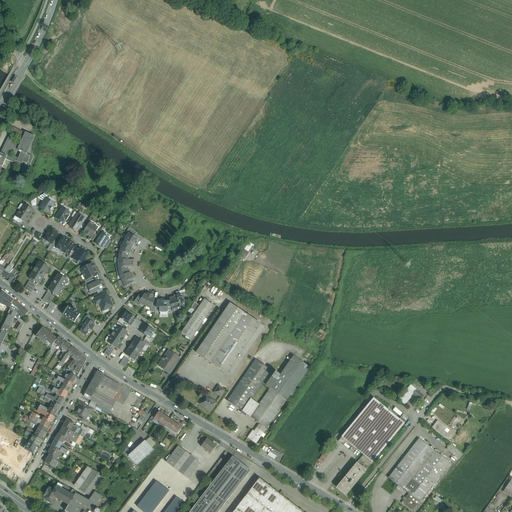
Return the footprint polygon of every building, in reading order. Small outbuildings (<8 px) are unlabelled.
[(10,133),(21,136),(23,131),(12,127),(10,133)] [(25,132),(20,145),(14,142),(14,141),(9,139),(3,154),(7,156),(6,159),(16,164),(17,162),(22,164),(23,162),(27,163),(27,164),(28,164),(30,155),(26,153),(34,136),(25,132)] [(44,193),(43,194),(42,195),(37,198),(44,202),(46,198),(48,195),(44,193)] [(46,198),(44,202),(40,208),(48,213),(50,210),(51,210),(53,208),(52,207),(54,203),(46,198)] [(34,210),(24,204),(20,210),(29,216),(31,214),(34,210)] [(70,213),(62,208),(56,217),(63,222),(65,219),(66,220),(68,216),(70,213)] [(29,216),(20,210),(16,217),(23,221),(26,223),(28,219),(29,216)] [(84,218),(77,213),(74,218),(69,226),(72,227),(71,228),(74,230),(74,229),(77,231),(80,227),(82,222),(84,221),(83,219),(84,218)] [(23,221),(16,217),(15,216),(13,219),(20,224),(23,221)] [(90,222),(84,232),(92,237),(94,234),(98,228),(95,226),(95,225),(90,222)] [(137,233),(129,228),(127,232),(129,233),(134,237),(137,233)] [(58,234),(50,229),(44,239),(51,244),(54,239),(58,234)] [(101,233),(95,243),(98,246),(98,245),(100,246),(99,246),(102,249),(103,247),(108,240),(109,238),(106,236),(106,237),(104,236),(105,235),(101,233)] [(134,237),(129,233),(127,236),(127,237),(126,240),(125,239),(133,244),(133,245),(135,246),(136,243),(137,243),(139,240),(134,237)] [(69,241),(63,237),(59,242),(56,247),(62,251),(69,241)] [(125,239),(123,238),(121,242),(123,243),(121,247),(132,251),(133,248),(131,247),(133,245),(133,244),(125,239)] [(75,245),(69,241),(62,251),(68,255),(72,250),(75,245)] [(251,247),(248,244),(239,257),(242,260),(251,247)] [(132,251),(121,247),(120,251),(118,251),(117,255),(128,257),(129,254),(131,254),(132,251)] [(79,251),(74,259),(78,261),(79,260),(82,262),(83,261),(84,261),(85,259),(85,258),(87,254),(84,252),(84,251),(80,249),(79,251)] [(128,257),(117,255),(116,258),(118,259),(118,263),(129,263),(130,260),(128,260),(128,257)] [(39,261),(29,277),(39,284),(43,278),(46,274),(46,273),(49,268),(39,261)] [(86,266),(81,269),(83,274),(95,269),(94,267),(93,265),(92,263),(86,266)] [(129,263),(118,263),(118,267),(116,268),(117,272),(128,270),(128,267),(130,267),(129,263)] [(6,269),(1,276),(5,279),(11,273),(6,269)] [(95,269),(83,274),(86,279),(86,280),(91,277),(97,274),(96,272),(95,270),(95,269)] [(128,270),(117,272),(118,276),(120,276),(121,280),(132,275),(131,272),(129,273),(128,270)] [(15,277),(11,273),(5,279),(10,283),(15,277)] [(58,274),(55,279),(54,279),(51,284),(52,284),(48,290),(58,296),(68,280),(58,274)] [(132,275),(121,280),(123,283),(122,285),(123,288),(125,287),(131,283),(133,282),(131,279),(133,278),(132,275)] [(95,282),(87,286),(89,290),(101,284),(99,280),(95,282)] [(36,286),(29,281),(24,289),(31,293),(36,286)] [(102,284),(101,284),(89,290),(90,294),(104,288),(102,284)] [(10,308),(14,301),(1,291),(0,293),(0,307),(4,309),(6,306),(10,308)] [(54,297),(47,293),(42,300),(50,305),(51,302),(54,297)] [(106,293),(93,300),(96,305),(100,303),(103,310),(103,311),(109,308),(113,306),(106,293)] [(143,296),(139,303),(145,306),(150,295),(147,293),(147,295),(145,294),(143,296)] [(140,294),(134,302),(138,304),(139,303),(143,296),(140,294)] [(181,294),(169,298),(169,299),(172,308),(173,312),(177,310),(181,309),(180,305),(183,304),(183,303),(184,303),(183,299),(183,298),(182,298),(182,296),(181,296),(181,294)] [(153,296),(150,295),(145,306),(151,308),(151,309),(154,301),(154,299),(152,298),(153,296)] [(160,299),(157,300),(157,302),(155,308),(159,307),(164,307),(164,299),(160,299)] [(168,307),(168,310),(172,308),(169,299),(164,299),(164,307),(168,307)] [(200,306),(196,312),(205,318),(214,306),(204,299),(200,306)] [(20,306),(14,301),(10,308),(7,315),(9,315),(15,318),(20,306)] [(50,305),(47,310),(52,313),(56,305),(51,302),(50,305)] [(200,306),(195,302),(191,308),(196,312),(200,306)] [(230,303),(196,352),(211,363),(245,313),(230,303)] [(28,312),(20,306),(15,318),(17,319),(18,316),(19,315),(23,318),(28,312)] [(73,307),(72,309),(68,307),(68,306),(68,307),(65,311),(63,314),(63,315),(74,322),(75,322),(77,318),(80,315),(80,314),(79,314),(75,311),(76,310),(73,307)] [(136,319),(126,312),(121,319),(131,326),(136,319)] [(196,312),(187,324),(196,331),(205,318),(196,312)] [(245,313),(211,363),(231,376),(265,327),(245,313)] [(7,319),(1,331),(2,331),(7,334),(13,322),(7,319)] [(94,323),(88,319),(79,331),(86,336),(88,332),(87,331),(89,329),(92,330),(95,326),(93,325),(94,323)] [(196,331),(187,324),(181,333),(191,339),(196,331)] [(155,332),(145,325),(140,332),(150,339),(155,332)] [(127,332),(118,326),(115,331),(114,331),(124,338),(124,337),(127,332)] [(57,339),(43,327),(36,336),(51,349),(53,344),(57,339)] [(124,338),(114,331),(111,336),(120,343),(124,338)] [(57,339),(53,344),(51,349),(50,351),(53,352),(56,346),(55,345),(56,344),(60,348),(65,341),(61,338),(59,336),(57,339)] [(120,343),(111,336),(110,336),(111,337),(107,342),(117,348),(120,343)] [(145,344),(136,338),(132,343),(142,350),(145,344)] [(69,345),(65,341),(60,348),(63,350),(62,351),(63,353),(59,358),(62,360),(72,347),(69,344),(69,345)] [(142,350),(132,343),(129,348),(139,355),(142,350)] [(62,360),(61,362),(63,364),(68,358),(68,356),(69,356),(72,357),(77,351),(72,347),(62,360)] [(139,355),(129,348),(129,349),(125,354),(134,360),(138,355),(139,355)] [(77,351),(72,357),(74,359),(73,361),(72,361),(69,365),(72,367),(74,365),(82,355),(77,351)] [(171,352),(168,356),(167,355),(164,359),(163,358),(162,359),(163,360),(159,366),(164,369),(165,368),(170,371),(180,358),(171,352)] [(82,355),(74,365),(77,367),(74,371),(77,372),(79,373),(86,360),(86,358),(82,355)] [(294,356),(286,366),(303,378),(310,367),(294,356)] [(271,370),(256,359),(242,380),(257,390),(271,370)] [(303,378),(286,366),(284,369),(280,374),(277,380),(271,388),(287,399),(303,378)] [(284,369),(279,366),(276,371),(280,374),(284,369)] [(276,371),(272,376),(277,380),(280,374),(276,371)] [(98,372),(86,393),(91,396),(95,389),(103,376),(103,375),(98,372)] [(75,376),(71,373),(69,376),(68,375),(67,378),(66,379),(73,383),(77,377),(75,376)] [(66,379),(65,380),(58,376),(56,379),(58,380),(71,387),(73,383),(66,379)] [(103,376),(95,389),(108,397),(116,384),(103,376)] [(272,376),(265,385),(270,389),(271,388),(277,380),(272,376)] [(71,387),(58,380),(57,384),(61,386),(61,385),(62,386),(60,388),(68,392),(71,387)] [(242,380),(227,401),(242,411),(251,399),(257,390),(242,380)] [(388,391),(396,394),(398,388),(390,385),(388,391)] [(50,390),(41,386),(39,390),(32,386),(30,389),(42,396),(45,397),(46,397),(47,395),(49,396),(50,394),(51,394),(52,392),(50,390)] [(225,390),(219,386),(214,392),(220,396),(225,390)] [(68,392),(60,388),(59,391),(54,388),(52,392),(65,398),(68,392)] [(270,389),(259,404),(251,399),(242,411),(260,424),(265,427),(266,428),(287,399),(271,388),(270,389)] [(111,412),(116,401),(113,399),(113,400),(108,397),(95,389),(91,396),(89,399),(92,401),(98,404),(111,412)] [(424,396),(416,390),(412,394),(420,401),(424,396)] [(408,391),(400,400),(404,404),(412,394),(408,391)] [(65,398),(52,392),(51,394),(56,397),(55,398),(53,399),(53,398),(50,396),(49,399),(61,405),(65,398)] [(216,402),(206,395),(200,404),(210,411),(216,402)] [(399,419),(373,398),(341,437),(363,455),(373,463),(405,423),(404,423),(399,419)] [(61,405),(49,399),(47,402),(49,403),(50,403),(51,402),(52,403),(50,406),(58,411),(61,405)] [(82,403),(75,415),(84,420),(88,413),(90,414),(93,410),(93,409),(88,406),(82,403)] [(98,404),(96,407),(111,415),(112,412),(111,412),(98,404)] [(58,411),(50,406),(48,409),(40,405),(39,408),(54,417),(58,411)] [(54,417),(39,408),(38,410),(37,411),(45,416),(44,418),(51,422),(54,417)] [(136,421),(140,424),(148,414),(140,408),(137,413),(140,416),(136,421)] [(159,411),(154,418),(160,422),(164,415),(159,411)] [(40,416),(33,412),(30,418),(33,419),(36,421),(37,422),(39,419),(40,416)] [(399,419),(404,423),(408,418),(403,414),(399,419)] [(164,415),(160,422),(165,426),(170,419),(164,415)] [(51,422),(44,418),(42,421),(39,419),(37,422),(48,428),(51,422)] [(74,423),(67,419),(63,426),(71,430),(80,435),(83,430),(75,426),(75,427),(73,426),(74,423)] [(170,419),(165,426),(171,430),(175,423),(170,419)] [(37,422),(36,421),(34,424),(37,426),(38,426),(39,425),(40,425),(37,430),(45,434),(48,428),(37,422)] [(448,441),(451,436),(445,431),(447,428),(437,421),(431,428),(448,441)] [(181,427),(175,423),(171,430),(176,434),(181,427)] [(71,430),(63,426),(58,434),(73,442),(75,443),(80,435),(71,430)] [(256,432),(253,430),(247,438),(256,444),(263,433),(262,432),(258,429),(256,432)] [(45,434),(37,430),(35,434),(34,434),(34,432),(32,430),(30,434),(41,440),(45,434)] [(30,434),(26,431),(24,434),(31,438),(29,442),(38,446),(41,440),(30,434)] [(73,442),(58,434),(57,436),(55,440),(62,444),(64,439),(66,440),(65,441),(72,444),(73,442)] [(202,436),(198,440),(203,444),(206,440),(202,436)] [(29,442),(25,439),(23,443),(24,443),(22,447),(33,454),(38,446),(29,442)] [(216,446),(207,439),(203,444),(201,447),(210,454),(216,446)] [(419,439),(388,478),(398,486),(429,447),(419,439)] [(62,444),(55,440),(53,444),(51,446),(61,451),(66,454),(68,452),(61,448),(61,449),(60,448),(62,444)] [(153,450),(145,440),(141,444),(149,453),(153,450)] [(149,453),(141,444),(136,448),(136,449),(144,458),(149,453)] [(463,454),(450,444),(446,449),(459,459),(463,454)] [(61,451),(51,446),(48,453),(50,454),(57,458),(61,451)] [(190,456),(178,446),(166,462),(178,472),(190,456)] [(429,447),(398,486),(409,494),(420,503),(434,485),(450,463),(445,459),(435,451),(430,448),(429,446),(429,447)] [(267,454),(274,459),(278,453),(271,448),(267,454)] [(136,449),(128,457),(134,464),(135,463),(137,465),(144,458),(136,449)] [(447,457),(437,449),(435,451),(445,459),(447,457)] [(318,459),(322,462),(328,453),(324,450),(318,459)] [(57,458),(50,454),(45,462),(54,468),(58,461),(56,460),(57,458)] [(363,455),(357,463),(357,462),(345,476),(342,474),(339,478),(342,480),(336,487),(346,495),(366,470),(373,463),(363,455)] [(200,463),(190,456),(178,472),(188,479),(200,463)] [(250,470),(232,456),(229,460),(227,464),(244,478),(250,470)] [(227,464),(189,511),(217,511),(244,478),(227,464)] [(88,466),(74,485),(80,489),(93,470),(94,470),(88,466)] [(93,470),(80,489),(90,496),(104,476),(93,470)] [(303,511),(259,478),(233,511),(303,511)] [(156,481),(137,506),(144,511),(152,511),(169,491),(156,481)] [(76,492),(63,485),(62,485),(61,488),(74,495),(76,493),(76,492)] [(434,485),(420,503),(422,505),(436,487),(434,485)] [(54,490),(49,487),(43,499),(47,501),(47,502),(49,503),(50,502),(52,504),(56,498),(61,488),(57,486),(54,490)] [(76,493),(74,495),(61,488),(56,498),(69,505),(66,510),(69,511),(90,511),(101,496),(95,491),(89,500),(76,493)] [(420,503),(409,494),(402,503),(413,511),(420,503)] [(174,511),(183,502),(176,497),(164,511),(174,511)]
